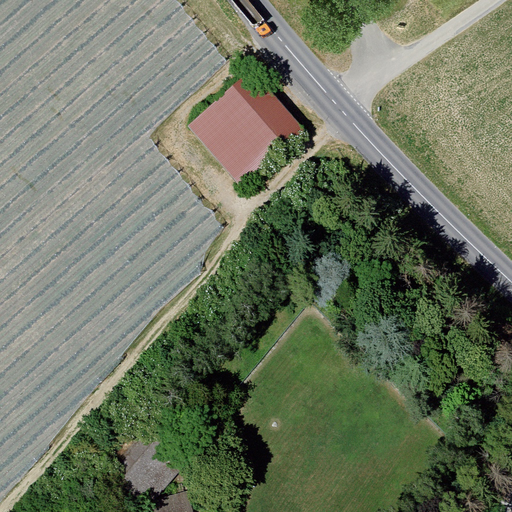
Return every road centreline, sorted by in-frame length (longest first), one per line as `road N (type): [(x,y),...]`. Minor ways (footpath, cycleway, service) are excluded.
road 1 (secondary): [(248,0),(340,107),(511,281)]
road 2 (track): [(496,0),(340,107)]
